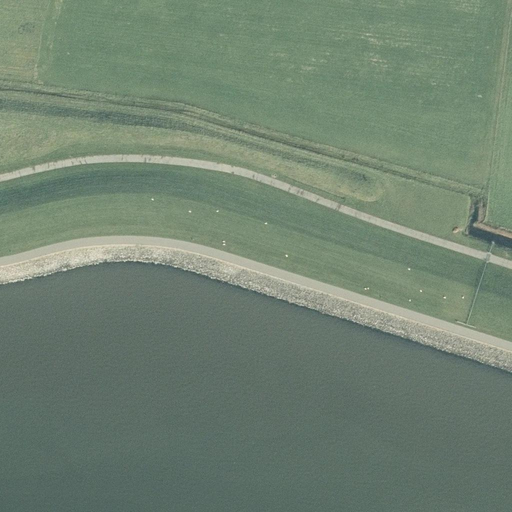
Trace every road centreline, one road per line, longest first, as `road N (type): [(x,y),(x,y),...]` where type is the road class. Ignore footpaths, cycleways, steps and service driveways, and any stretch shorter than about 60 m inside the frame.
road 1 (unclassified): [(511,267),(222,170),(90,162),(0,182)]
road 2 (unclassified): [(0,269),(90,250),(160,248),(511,356)]
